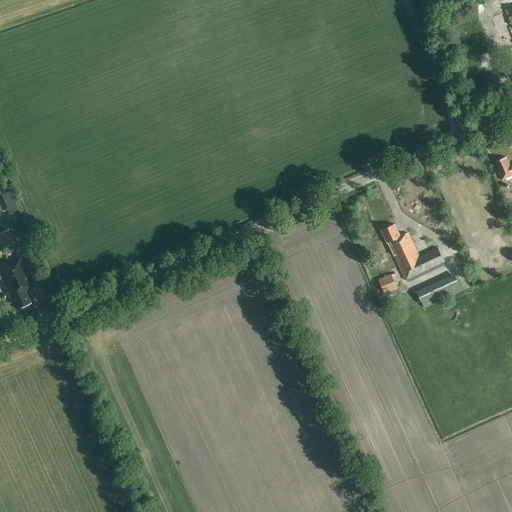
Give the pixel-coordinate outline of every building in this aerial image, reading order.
[(511,164),(510,165),(507,157),(496,162),(499,170),(498,170),(502,180),(511,175),(511,164)] [(418,256),(408,233),(400,236),(394,223),(380,230),(387,244),(389,243),(406,281),(445,263),(438,248),(418,256)] [(15,245),(8,230),(0,233),(0,243),(3,250),(15,245)] [(22,262),(20,256),(0,265),(0,278),(9,297),(10,297),(16,309),(30,303),(24,291),(33,286),(24,265),(27,264),(25,260),(22,262)] [(378,279),(384,293),(397,288),(391,274),(378,279)] [(428,291),(434,304),(474,287),(468,274),(428,291)] [(406,292),(395,296),(396,297),(399,305),(399,307),(410,303),(406,292)] [(399,305),(396,297),(382,302),(385,310),(399,305)]
